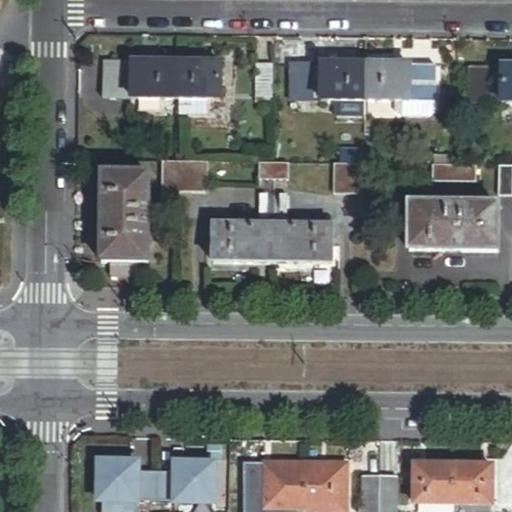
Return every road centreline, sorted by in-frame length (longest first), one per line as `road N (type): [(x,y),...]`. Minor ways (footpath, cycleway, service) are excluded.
road 1 (tertiary): [(49,405),(511,410)]
road 2 (tertiary): [(511,329),(50,324)]
road 3 (residential): [(51,8),(511,14)]
road 4 (residential): [(50,324),(51,8)]
